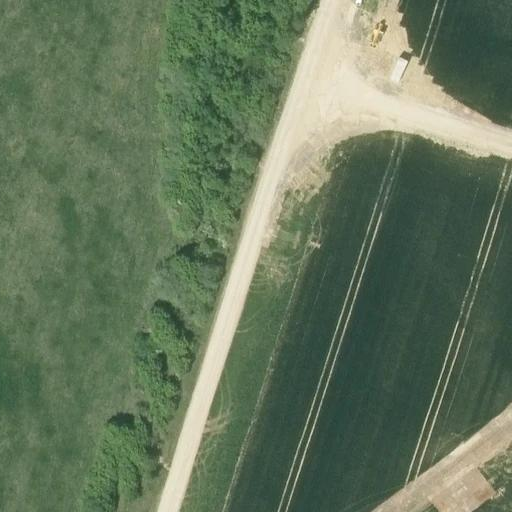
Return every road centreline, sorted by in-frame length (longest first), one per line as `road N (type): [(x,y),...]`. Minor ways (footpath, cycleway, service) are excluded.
road 1 (track): [(327,0),(164,511)]
road 2 (track): [(306,64),(511,130)]
